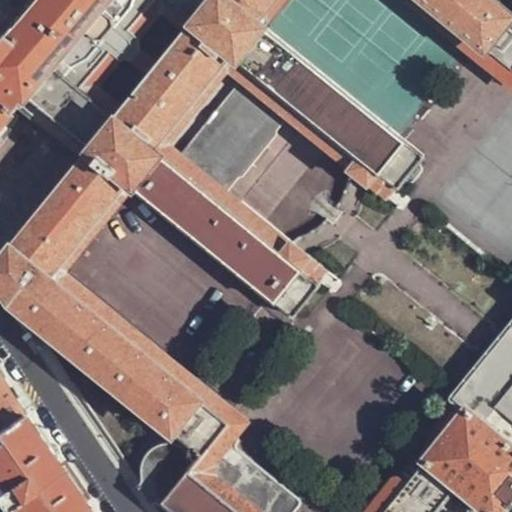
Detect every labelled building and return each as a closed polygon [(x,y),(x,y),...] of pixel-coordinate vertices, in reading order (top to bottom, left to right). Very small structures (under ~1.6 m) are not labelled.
[(0,129),(20,106),(28,97),(95,151),(86,160),(0,264),(0,278),(18,302),(34,317),(188,442),(183,449),(198,461),(218,437),(228,424),(46,272),(124,176),(294,317),(322,285),(220,199),(296,104),(397,187),(424,156),(398,134),(255,16),(268,0),(437,0),(483,36),(511,59),(511,11),(498,0),(44,0),(0,53),(0,129)] [(28,97),(20,106),(86,160),(95,151),(28,97)] [(511,382),(511,327),(505,335),(485,360),(461,388),(476,400),(489,410),(511,382)] [(0,429),(26,409),(0,371),(0,429)] [(511,382),(489,410),(476,400),(384,511),(244,511),(192,470),(166,501),(178,511),(433,511),(459,482),(473,493),(468,499),(468,504),(473,511),(474,511),(489,511),(493,508),(497,511),(511,495),(511,382)] [(0,511),(75,511),(88,503),(56,455),(26,409),(0,429),(0,511)] [(218,437),(198,461),(192,470),(244,511),(290,511),(298,504),(218,437)] [(75,511),(94,511),(88,503),(75,511)]
